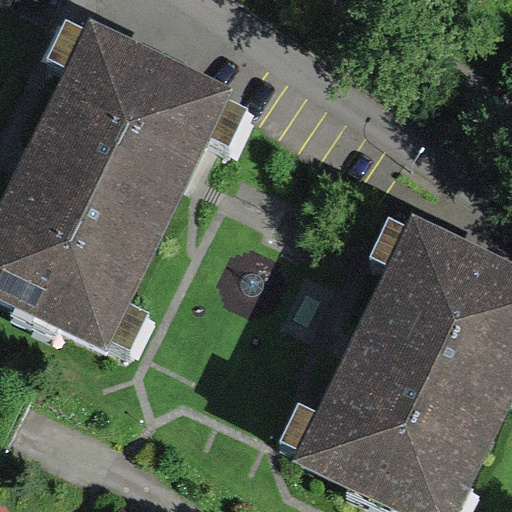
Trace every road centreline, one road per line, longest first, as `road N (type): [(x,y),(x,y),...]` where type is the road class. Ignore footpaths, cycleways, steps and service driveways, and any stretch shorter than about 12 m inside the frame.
road 1 (residential): [(511,232),(186,0)]
road 2 (unknown): [(185,511),(0,375)]
